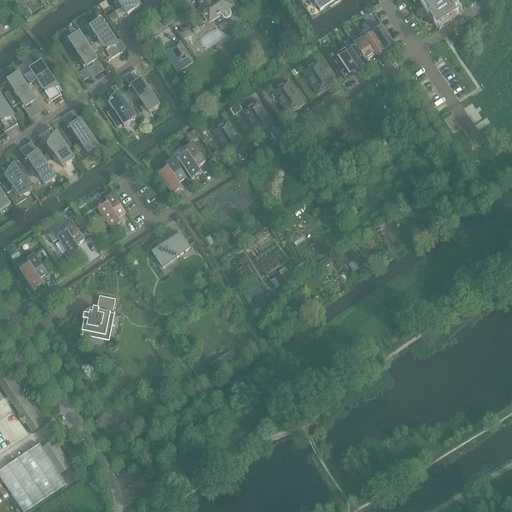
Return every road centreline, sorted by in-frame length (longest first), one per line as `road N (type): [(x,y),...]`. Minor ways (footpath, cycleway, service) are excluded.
road 1 (residential): [(12,319),(416,51)]
road 2 (residential): [(158,0),(117,27),(137,57),(0,150)]
road 3 (unclassified): [(117,511),(113,483),(12,319)]
